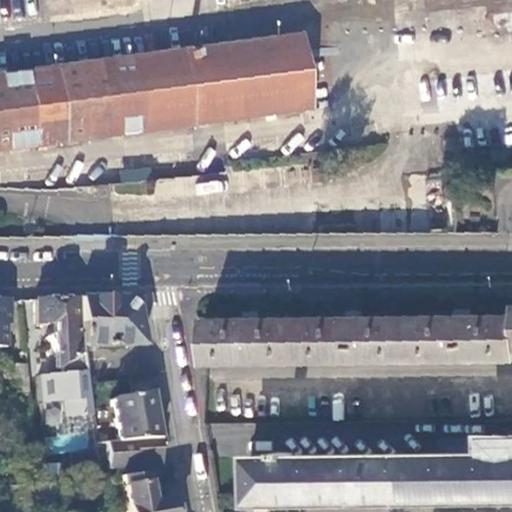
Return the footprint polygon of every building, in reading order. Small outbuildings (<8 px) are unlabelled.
[(293,33),(0,74),(0,150),(303,108),(317,106),(315,83),(312,79),(300,81),(298,73),(293,33)] [(88,166),(74,167),(75,190),(90,189),(88,166)] [(87,381),(82,346),(76,297),(33,298),(34,323),(50,323),(57,323),(57,330),(50,334),(46,336),(53,348),(63,364),(67,371),(61,375),(70,391),(87,381)] [(82,346),(139,345),(131,308),(123,297),(76,297),(82,346)] [(208,318),(208,362),(511,358),(511,314),(473,315),(460,315),(364,317),(352,317),(262,318),(249,318),(208,318)] [(54,369),(63,364),(53,348),(54,369)] [(88,362),(89,379),(102,378),(100,361),(88,362)] [(28,390),(26,365),(10,365),(11,390),(28,390)] [(158,438),(149,392),(109,399),(116,434),(111,435),(109,432),(94,433),(95,443),(105,442),(153,439),(158,438)] [(511,504),(511,435),(486,436),(486,454),(336,456),(336,451),(328,451),(328,456),(253,457),(253,455),(250,455),(251,507),(511,504)] [(105,442),(108,467),(118,466),(119,477),(120,477),(145,475),(155,474),(153,439),(105,442)] [(171,511),(169,500),(149,503),(145,475),(120,477),(126,511),(125,511),(171,511)] [(51,481),(34,483),(35,495),(54,493),(51,481)]
